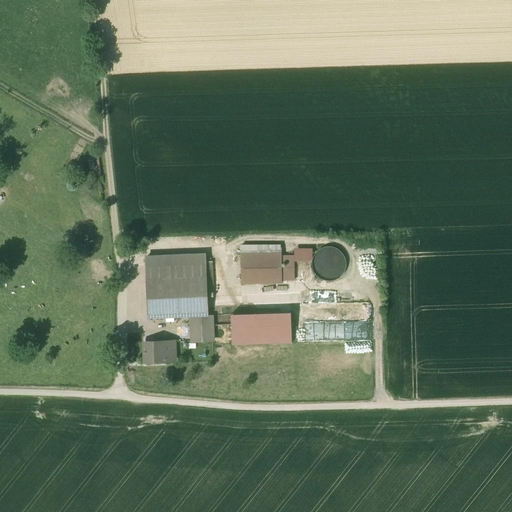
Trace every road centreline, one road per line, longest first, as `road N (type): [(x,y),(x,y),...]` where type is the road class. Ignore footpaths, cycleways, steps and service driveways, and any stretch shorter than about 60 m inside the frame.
road 1 (track): [(511,400),(250,408),(120,398)]
road 2 (track): [(93,0),(108,146)]
road 3 (track): [(0,88),(108,146)]
road 4 (track): [(120,398),(0,393)]
